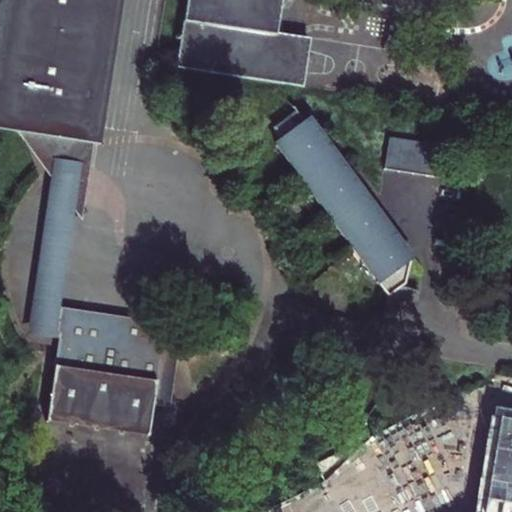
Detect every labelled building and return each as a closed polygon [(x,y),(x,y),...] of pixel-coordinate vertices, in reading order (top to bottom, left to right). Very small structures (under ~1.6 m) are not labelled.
[(70,133),(85,135),(107,0),(0,0),(0,121),(7,123),(70,133)] [(274,0),(182,0),(171,67),(296,87),(304,41),(269,35),(274,0)] [(372,224),(378,219),(359,193),(353,198),(347,191),(354,186),(334,159),(329,164),(322,157),(329,151),(310,125),(303,131),(293,119),(271,135),(280,147),(273,152),(292,178),(297,175),(302,183),(298,186),(318,212),(322,209),(327,217),(323,219),(342,245),(346,243),(352,251),(348,254),(367,280),(371,278),(376,285),(372,287),(382,300),(399,287),(409,262),(402,267),(397,258),(403,254),(385,228),(377,233),(372,224)] [(7,123),(42,173),(66,207),(72,216),(85,135),(70,133),(7,123)] [(418,177),(431,180),(447,182),(453,150),(437,147),(423,145),(408,142),(394,140),(388,172),(403,175),(418,177)] [(334,159),(329,151),(322,157),(329,164),(334,159)] [(52,305),(66,207),(42,173),(19,332),(47,336),(50,314),(52,305)] [(297,175),(292,178),(298,186),(302,183),(297,175)] [(359,193),(354,186),(347,191),(353,198),(359,193)] [(318,212),(323,219),(327,217),(322,209),(318,212)] [(385,228),(378,219),(372,224),(377,233),(385,228)] [(346,243),(342,245),(348,254),(352,251),(346,243)] [(409,262),(403,254),(397,258),(402,267),(409,262)] [(371,278),(367,280),(372,287),(376,285),(371,278)] [(50,314),(55,315),(99,321),(97,335),(109,337),(112,314),(52,305),(50,314)] [(99,321),(55,315),(39,418),(141,433),(146,402),(158,321),(112,314),(109,337),(97,335),(99,321)] [(176,324),(158,321),(146,402),(163,406),(176,324)] [(511,511),(511,421),(498,419),(481,511),(511,511)]
